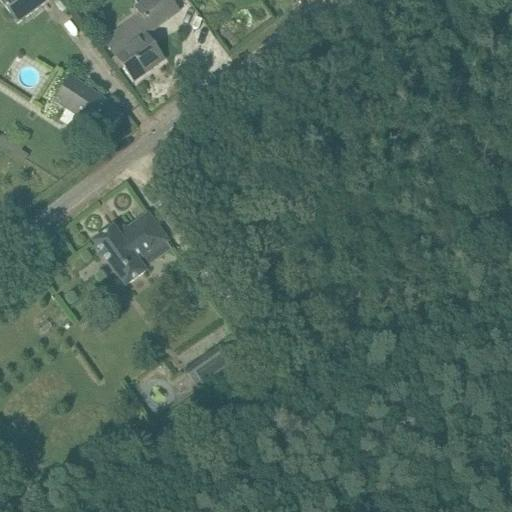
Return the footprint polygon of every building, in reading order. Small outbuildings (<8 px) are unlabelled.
[(0,0),(0,2),(17,25),(50,0),(0,0)] [(170,0),(145,0),(135,7),(140,14),(152,30),(178,10),(170,0)] [(152,44),(145,35),(145,34),(115,55),(135,82),(164,60),(152,44)] [(123,113),(71,78),(55,103),(107,137),(123,113)] [(114,229),(94,243),(126,286),(145,272),(144,271),(138,262),(154,252),(166,243),(167,242),(158,231),(159,230),(148,216),(127,231),(125,229),(118,234),(114,229)] [(220,345),(184,372),(197,390),(234,364),(220,345)]
